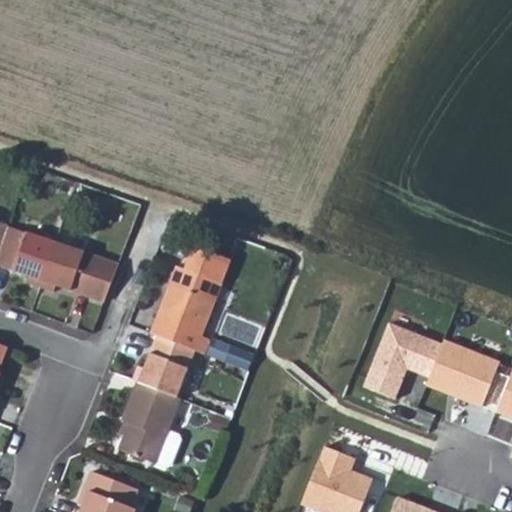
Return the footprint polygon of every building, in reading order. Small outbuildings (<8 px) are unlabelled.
[(0,250),(13,216),(0,211),(0,250)] [(0,250),(0,257),(34,270),(32,277),(43,281),(61,235),(13,216),(0,250)] [(60,279),(109,299),(124,260),(61,235),(43,281),(58,286),(60,279)] [(182,263),(156,329),(164,333),(203,348),(205,349),(211,336),(203,331),(223,281),(182,263)] [(384,319),(357,381),(391,396),(405,365),(429,376),(442,345),(384,319)] [(145,380),(184,396),(203,348),(164,333),(151,365),(144,362),(138,377),(145,380)] [(499,367),(442,345),(429,376),(426,385),(482,408),(499,367)] [(177,429),(188,397),(184,396),(145,380),(130,419),(137,421),(127,448),(176,466),(189,434),(177,429)] [(511,381),(498,413),(511,418),(511,381)] [(353,458),(324,447),(303,505),(321,511),(359,511),(370,484),(347,476),(353,458)] [(81,498),(88,501),(101,470),(93,467),(81,498)] [(88,501),(83,511),(135,511),(137,508),(132,503),(139,486),(101,470),(88,501)] [(433,511),(395,495),(388,511),(433,511)]
